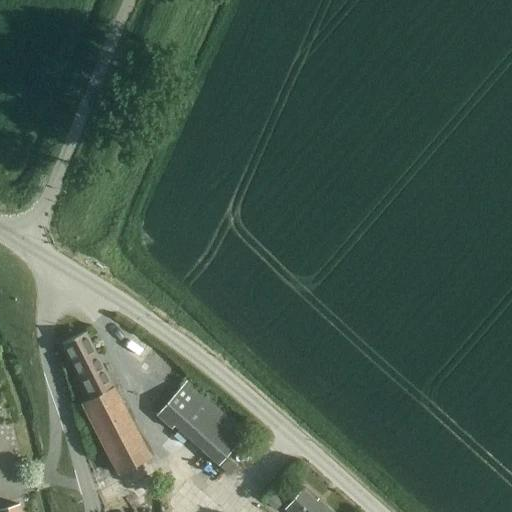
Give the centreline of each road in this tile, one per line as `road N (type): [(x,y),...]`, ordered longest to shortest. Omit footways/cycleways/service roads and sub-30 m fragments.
road 1 (unclassified): [(378,511),(205,358),(49,260)]
road 2 (unclassified): [(25,246),(127,0)]
road 3 (residential): [(92,511),(45,353),(49,260)]
